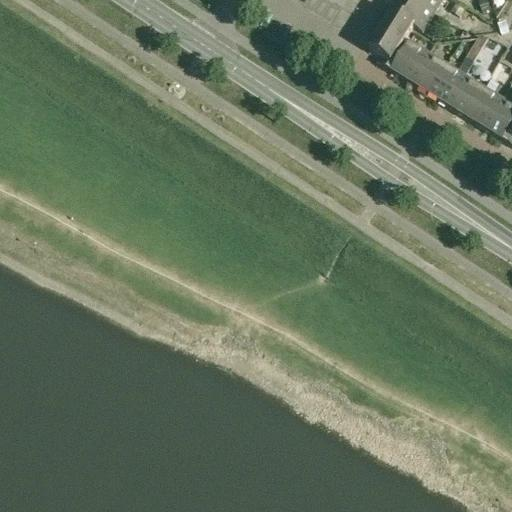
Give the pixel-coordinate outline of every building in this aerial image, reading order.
[(422,36),(433,17),(405,0),(402,0),(392,17),(413,31),(422,36)] [(405,0),(433,17),(444,0),(405,0)] [(478,4),(481,15),(490,12),(486,1),(478,4)] [(455,7),(450,14),(460,20),(464,13),(455,7)] [(400,52),(413,31),(392,17),(378,38),(400,52)] [(497,25),(501,37),(509,34),(505,23),(497,25)] [(378,66),(387,72),(400,52),(378,38),(368,55),(380,62),(378,66)] [(410,45),(391,75),(410,87),(429,57),(410,45)] [(410,87),(429,98),(447,68),(429,57),(410,87)] [(429,98),(447,110),(466,79),(447,68),(429,98)] [(447,110),(465,121),(484,91),(466,79),(447,110)] [(465,121),(483,132),(502,102),(484,91),(465,121)] [(502,144),(511,128),(511,108),(502,102),(483,132),(502,144)]
